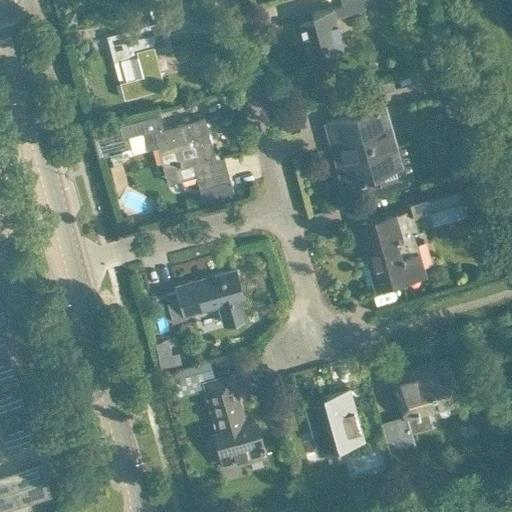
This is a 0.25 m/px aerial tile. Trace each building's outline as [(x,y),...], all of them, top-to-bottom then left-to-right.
[(173,0),(155,0),(147,2),(151,16),(176,9),(173,0)] [(343,48),(331,5),(311,11),(313,17),(298,21),(310,63),(325,59),(324,53),(343,48)] [(164,86),(155,54),(150,36),(167,32),(164,18),(106,34),(113,60),(120,58),(125,78),(118,80),(123,97),(164,86)] [(394,86),(392,78),(368,85),(371,92),(394,86)] [(470,118),(461,84),(445,88),(450,104),(459,102),(464,120),(470,118)] [(326,121),(327,123),(333,146),(339,145),(348,179),(359,176),(359,178),(364,177),(369,194),(406,183),(383,105),(326,121)] [(164,127),(163,125),(160,111),(95,129),(101,150),(131,142),(134,151),(158,145),(163,163),(175,160),(179,179),(195,174),(202,198),(232,189),(226,165),(218,167),(204,116),(164,127)] [(418,231),(413,212),(463,199),(456,173),(406,186),(411,206),(354,221),(360,242),(367,240),(371,256),(359,259),(367,288),(403,279),(401,273),(423,268),(414,233),(418,231)] [(234,267),(186,281),(176,283),(178,290),(165,293),(172,320),(185,316),(184,312),(219,302),(224,321),(243,316),(238,297),(242,296),(234,267)] [(0,339),(0,456),(29,448),(0,339)] [(446,359),(422,365),(424,373),(395,381),(409,431),(429,425),(425,408),(457,399),(446,359)] [(255,420),(244,423),(230,373),(203,381),(218,432),(215,432),(224,465),(264,454),(263,447),(264,446),(263,441),(261,442),(255,420)] [(364,439),(349,385),(334,389),(336,395),(309,402),(312,414),(307,416),(318,454),(338,448),(337,443),(347,441),(347,443),(364,439)] [(411,435),(386,442),(396,475),(420,468),(411,435)] [(34,468),(0,477),(0,511),(43,500),(34,468)]
